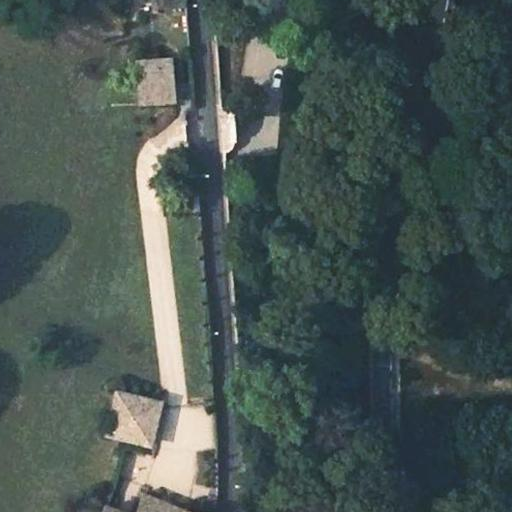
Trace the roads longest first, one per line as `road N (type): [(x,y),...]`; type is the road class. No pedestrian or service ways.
road 1 (unknown): [(407,511),(397,448),(402,217),(441,0)]
road 2 (residential): [(227,511),(201,0)]
road 3 (unknown): [(209,136),(162,153),(150,175),(173,476)]
road 4 (unknown): [(209,136),(236,128),(289,0)]
